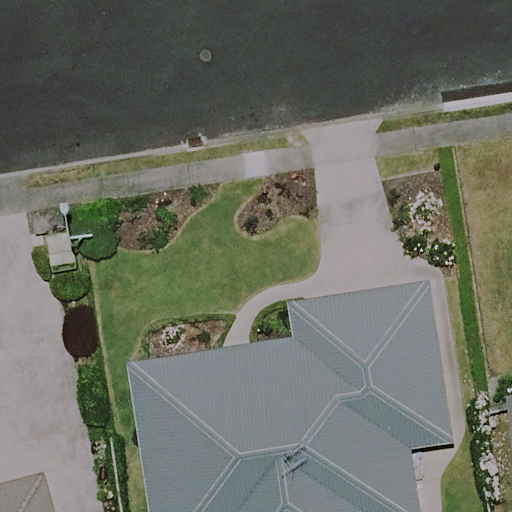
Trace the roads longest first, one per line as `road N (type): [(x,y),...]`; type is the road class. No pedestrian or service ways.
road 1 (residential): [(511,8),(191,64)]
road 2 (residential): [(191,64),(0,95)]
